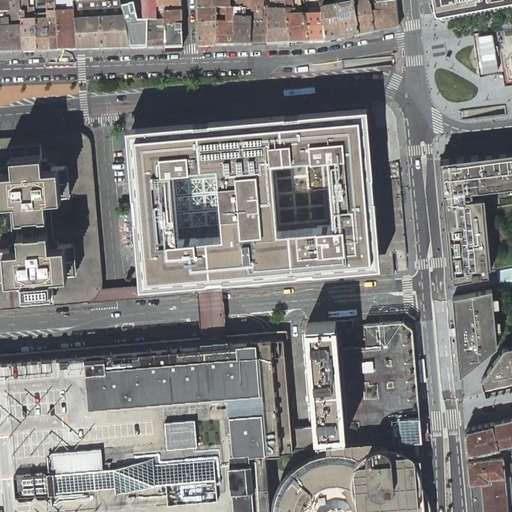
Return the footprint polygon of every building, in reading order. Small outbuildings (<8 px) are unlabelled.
[(21,20),(19,0),(0,0),(0,11),(8,11),(8,20),(0,21),(0,20),(0,52),(23,51),(21,20)] [(19,0),(21,20),(23,51),(36,51),(35,19),(35,15),(35,10),(34,8),(28,9),(27,0),(19,0)] [(47,9),(47,14),(47,19),(49,37),(49,51),(58,51),(57,27),(56,13),(55,0),(46,0),(47,7),(47,9)] [(73,0),(55,0),(56,13),(57,27),(58,51),(68,50),(77,50),(75,24),(74,20),(73,0)] [(73,0),(74,20),(75,24),(77,50),(129,48),(128,37),(124,20),(124,17),(121,7),(119,0),(73,0)] [(141,0),(143,20),(148,20),(156,20),(156,8),(155,0),(141,0)] [(155,0),(156,8),(159,8),(159,9),(158,9),(158,10),(159,11),(159,12),(160,12),(160,13),(161,13),(164,13),(181,12),(180,0),(155,0)] [(197,0),(198,8),(216,8),(230,9),(235,9),(246,9),(250,9),(250,0),(236,0),(236,6),(230,5),(230,0),(197,0)] [(270,0),(270,2),(275,2),(275,9),(271,9),(271,7),(266,7),(264,7),(263,0),(250,0),(250,9),(252,9),(268,10),(268,44),(290,43),(287,24),(286,16),(286,9),(284,0),(270,0)] [(292,0),(284,0),(286,9),(286,16),(287,24),(290,43),(308,42),(306,15),(294,15),(294,9),(292,0)] [(319,0),(320,7),(321,9),(322,15),(326,42),(341,39),(338,16),(336,6),(327,8),(325,0),(319,0)] [(334,0),(335,2),(336,6),(338,16),(341,39),(358,36),(356,21),(353,3),(352,0),(334,0)] [(352,0),(353,3),(356,21),(358,36),(374,32),(371,13),(370,5),(369,0),(368,0),(352,0)] [(433,0),(435,10),(438,12),(440,12),(504,0),(433,0)] [(376,4),(375,4),(375,13),(397,12),(396,1),(376,4)] [(121,7),(124,17),(124,20),(137,20),(134,4),(121,7)] [(306,15),(308,42),(326,42),(322,15),(321,9),(320,7),(308,7),(309,15),(306,15)] [(216,8),(198,8),(198,23),(216,23),(216,22),(216,13),(216,8)] [(234,45),(235,9),(230,9),(216,8),(216,13),(226,14),(226,22),(216,22),(216,23),(216,32),(216,46),(234,45)] [(252,9),(250,9),(246,9),(235,9),(234,45),(251,44),(251,19),(252,9)] [(268,10),(252,9),(251,19),(251,44),(268,44),(268,10)] [(160,12),(159,20),(164,20),(165,25),(182,25),(181,12),(164,13),(161,13),(160,13),(160,12)] [(371,13),(374,32),(398,28),(399,27),(397,12),(375,13),(371,13)] [(226,14),(216,13),(216,22),(226,22),(226,14)] [(35,19),(36,51),(49,51),(49,37),(47,19),(47,14),(45,14),(39,15),(35,15),(35,19)] [(128,37),(129,48),(147,48),(147,28),(148,20),(143,20),(137,20),(124,20),(128,37)] [(147,28),(147,48),(165,47),(165,25),(164,20),(159,20),(156,20),(156,28),(147,28)] [(216,23),(198,23),(199,46),(216,46),(216,32),(216,23)] [(165,25),(165,47),(183,46),(182,25),(165,25)] [(370,127),(367,106),(128,126),(140,284),(381,264),(370,127)] [(0,201),(8,201),(10,201),(12,203),(14,204),(14,206),(17,238),(16,240),(15,241),(14,243),(12,244),(11,244),(11,246),(0,247),(0,277),(13,276),(14,279),(16,279),(17,279),(19,280),(20,282),(20,283),(20,285),(23,285),(25,299),(54,296),(53,282),(56,282),(56,279),(56,278),(58,276),(59,275),(60,275),(62,275),(62,272),(75,271),(72,241),(59,242),(59,240),(56,240),(54,239),(53,238),(53,237),(52,235),(50,203),(50,201),(51,199),(52,198),(54,197),(55,197),(55,194),(69,193),(66,163),(53,165),(53,162),(50,162),(49,161),(47,160),(46,159),(45,158),(45,156),(43,156),(42,142),(12,145),(13,159),(10,159),(10,161),(9,163),(9,164),(7,165),(6,166),(4,166),(0,166),(0,201)] [(511,186),(511,150),(441,159),(440,160),(444,195),(463,193),(511,186)] [(444,195),(452,285),(487,278),(486,269),(488,268),(482,199),(465,201),(463,193),(444,195)] [(453,299),(460,374),(468,367),(495,346),(490,292),(453,299)] [(354,318),(336,320),(346,434),(317,437),(316,425),(291,427),(292,436),(293,448),(394,440),(393,428),(393,418),(415,416),(418,398),(413,327),(403,319),(384,321),(384,324),(379,324),(380,345),(342,348),(341,328),(354,327),(354,318)] [(307,322),(316,425),(317,437),(346,434),(336,320),(307,322)] [(288,387),(284,337),(214,343),(0,361),(0,511),(270,511),(266,453),(293,451),(293,448),(292,436),(291,427),(288,387)] [(499,348),(495,346),(468,367),(475,372),(483,377),(502,349),(499,348)] [(483,377),(486,392),(511,386),(511,347),(502,349),(483,377)] [(463,397),(486,392),(483,377),(475,372),(468,367),(460,374),(463,397)] [(421,426),(418,398),(415,416),(393,418),(394,440),(422,438),(421,426)] [(511,417),(494,422),(493,421),(467,427),(465,431),(467,453),(479,452),(500,447),(499,445),(511,442),(511,417)] [(430,511),(431,506),(430,500),(428,495),(426,490),(423,487),(423,484),(422,465),(418,465),(414,459),(409,452),(401,447),(392,444),(381,443),(330,448),(317,450),(308,453),(300,458),(292,465),(285,472),(279,481),(274,489),(272,499),(271,506),(270,511),(430,511)] [(503,456),(468,460),(470,483),(473,511),(508,511),(506,479),(503,456)]
